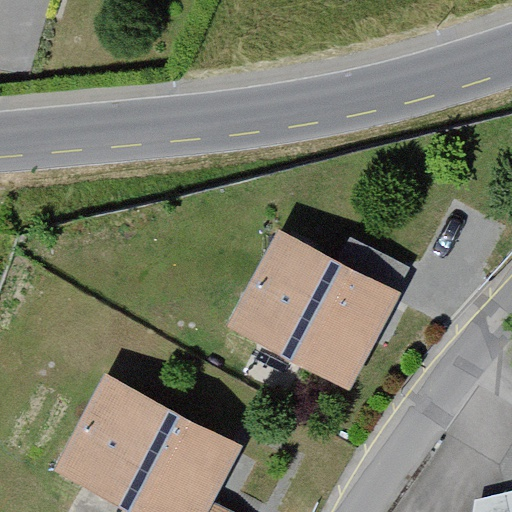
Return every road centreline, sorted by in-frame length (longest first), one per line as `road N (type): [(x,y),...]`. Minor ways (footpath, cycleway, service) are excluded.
road 1 (residential): [(511,52),(305,109),(0,138)]
road 2 (residential): [(511,310),(354,511)]
